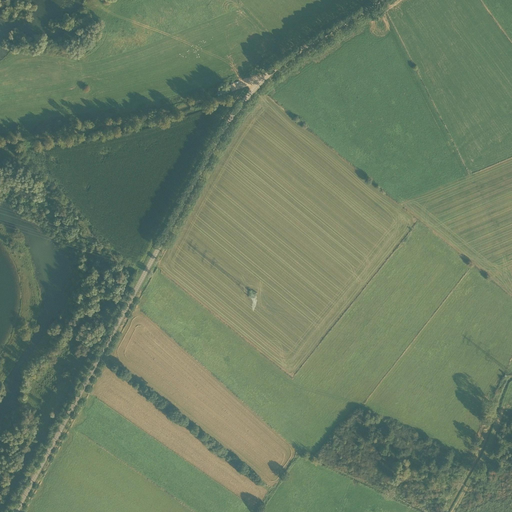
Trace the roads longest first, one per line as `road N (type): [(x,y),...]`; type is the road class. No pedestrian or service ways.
road 1 (unclassified): [(15,511),(235,111),(262,78),(379,0)]
road 2 (track): [(262,78),(143,121),(0,144)]
